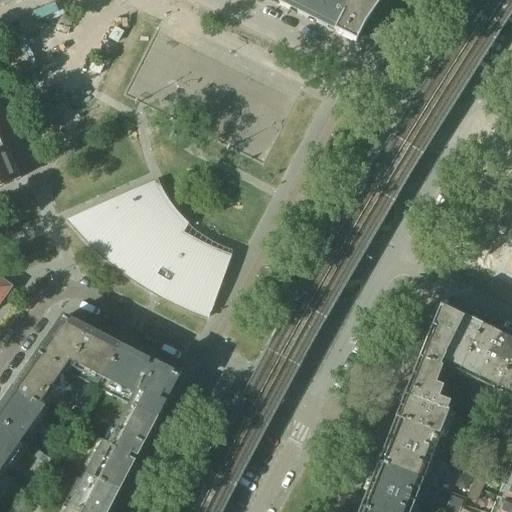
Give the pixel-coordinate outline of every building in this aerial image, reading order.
[(295,13),(301,0),(278,0),(276,4),(295,13)] [(313,23),(324,0),(301,0),(295,13),(313,23)] [(331,32),(346,0),(324,0),(313,23),(331,32)] [(352,42),(376,7),(367,0),(346,0),(331,32),(352,42)] [(0,188),(17,181),(16,178),(18,177),(12,162),(10,163),(4,149),(2,150),(0,144),(0,188)] [(196,243),(186,237),(181,234),(185,227),(182,224),(177,218),(174,215),(169,209),(164,202),(162,198),(155,185),(72,222),(72,221),(67,223),(72,229),(81,239),(86,244),(96,253),(106,262),(111,267),(121,274),(131,282),(141,289),(147,292),(158,298),(168,304),(173,306),(183,311),(194,316),(199,318),(205,320),(207,314),(206,314),(227,256),(217,252),(211,250),(206,248),(196,243)] [(0,302),(10,288),(0,280),(0,302)] [(440,364),(462,320),(438,308),(417,361),(439,370),(438,368),(440,364)] [(120,349),(62,319),(38,353),(63,371),(99,389),(120,349)] [(458,372),(480,329),(462,320),(440,364),(458,372)] [(477,382),(499,338),(480,329),(458,372),(477,382)] [(495,391),(511,357),(511,344),(499,338),(477,382),(495,391)] [(176,378),(120,349),(99,389),(129,404),(128,405),(155,419),(176,378)] [(38,353),(14,387),(0,407),(0,421),(24,439),(45,409),(39,404),(63,371),(38,353)] [(511,399),(511,357),(495,391),(511,399)] [(434,387),(440,372),(439,370),(417,361),(406,389),(437,401),(441,390),(434,387)] [(443,413),(447,405),(437,401),(406,389),(393,423),(438,440),(444,442),(451,424),(448,422),(450,416),(443,413)] [(459,390),(456,397),(467,402),(470,395),(459,390)] [(128,405),(107,446),(102,442),(85,475),(116,492),(155,419),(128,405)] [(0,471),(24,439),(0,421),(0,471)] [(511,424),(503,421),(500,426),(501,427),(500,430),(510,434),(511,428),(511,424)] [(490,440),(493,432),(496,425),(490,422),(477,453),(484,455),(485,451),(490,440)] [(429,462),(438,440),(393,423),(384,445),(429,462)] [(498,444),(490,440),(485,451),(493,454),(498,444)] [(420,485),(429,462),(384,445),(375,467),(420,485)] [(495,455),(493,454),(485,451),(484,455),(479,465),(476,471),(487,476),(495,455)] [(37,452),(33,457),(43,464),(47,458),(37,452)] [(476,471),(479,465),(469,461),(464,472),(474,476),(476,471)] [(412,506),(420,485),(375,467),(366,489),(412,506)] [(479,495),(487,476),(476,471),(474,476),(473,478),(468,491),(479,495)] [(105,511),(116,492),(85,475),(65,511),(105,511)] [(511,507),(511,485),(505,483),(498,502),(511,507)] [(357,511),(409,511),(412,506),(366,489),(357,511)] [(446,511),(458,511),(463,501),(450,497),(444,511),(446,511)] [(511,511),(511,507),(498,502),(493,511),(511,511)]
